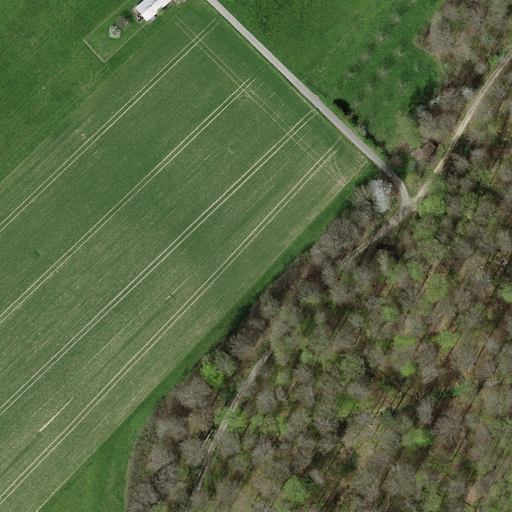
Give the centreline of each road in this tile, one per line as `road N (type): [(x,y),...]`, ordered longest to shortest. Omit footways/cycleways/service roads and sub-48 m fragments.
road 1 (track): [(511,50),(404,213),(353,247),(306,294),(225,419),(188,511)]
road 2 (track): [(404,213),(404,185),(209,0)]
